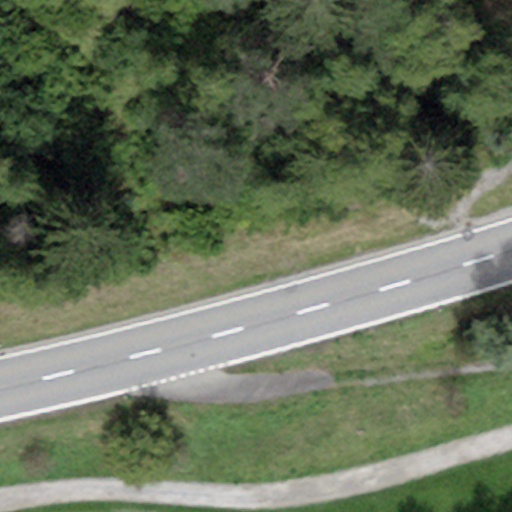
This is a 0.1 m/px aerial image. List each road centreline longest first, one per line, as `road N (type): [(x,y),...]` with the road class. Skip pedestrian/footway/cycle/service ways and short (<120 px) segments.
road 1 (secondary): [(0,390),(511,250)]
road 2 (track): [(511,439),(259,506),(166,492),(51,499),(7,511)]
